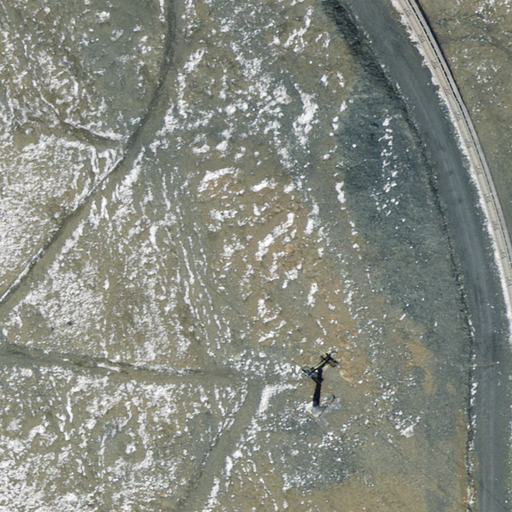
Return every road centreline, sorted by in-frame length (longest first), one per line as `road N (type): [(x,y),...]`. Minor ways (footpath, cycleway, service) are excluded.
road 1 (track): [(362,0),(417,86),(442,143),(481,292),(486,511)]
road 2 (track): [(0,353),(168,377),(237,375),(248,391),(178,511)]
road 3 (track): [(169,0),(167,45),(130,148),(50,253),(0,303)]
